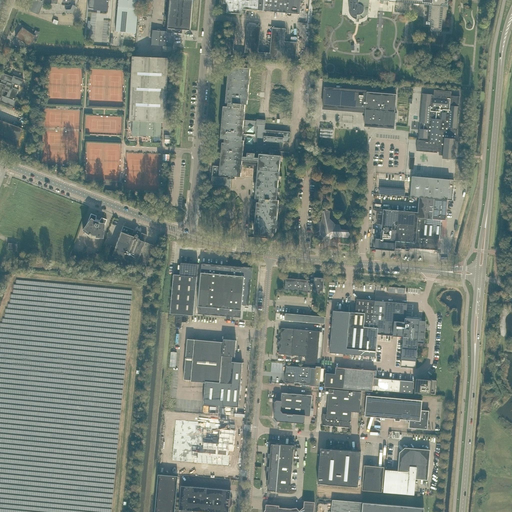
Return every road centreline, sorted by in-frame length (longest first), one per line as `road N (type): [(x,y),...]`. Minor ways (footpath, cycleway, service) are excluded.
road 1 (unclassified): [(190,234),(209,0)]
road 2 (track): [(116,511),(138,291)]
road 3 (tertiary): [(190,234),(0,161)]
road 4 (unclassified): [(255,430),(270,254)]
road 5 (tertiary): [(490,187),(511,15)]
road 6 (tertiary): [(462,511),(474,363)]
road 7 (unclassified): [(389,440),(255,430)]
